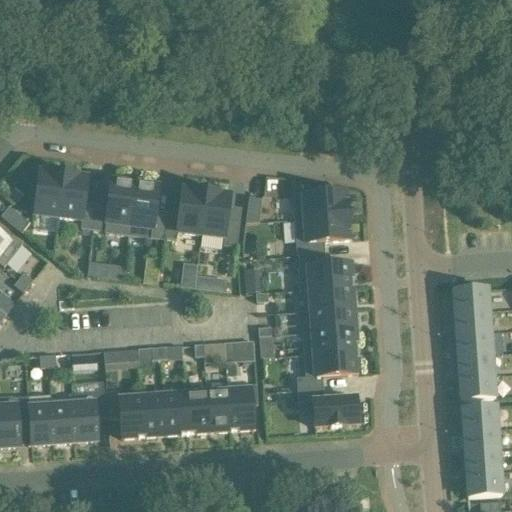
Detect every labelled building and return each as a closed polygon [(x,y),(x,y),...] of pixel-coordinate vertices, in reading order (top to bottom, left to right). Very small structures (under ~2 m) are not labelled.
[(58,221),(63,178),(39,175),(34,218),(58,221)] [(92,233),(95,207),(83,206),(87,181),(63,178),(58,221),(81,224),(80,232),(92,233)] [(128,239),(134,187),(110,184),(107,209),(95,207),(92,233),(104,235),(104,237),(128,239)] [(164,242),(167,216),(155,214),(158,190),(134,187),(128,239),(164,244),(164,242)] [(200,239),(205,196),(182,193),(179,217),(167,216),(164,242),(176,244),(177,236),(200,239)] [(226,223),(229,199),(205,196),(200,239),(224,242),(223,249),(236,251),(239,225),(226,223)] [(346,220),(344,196),(292,200),(294,224),(346,220)] [(258,227),(261,203),(248,201),(245,228),(258,227)] [(29,227),(8,210),(0,221),(21,237),(29,227)] [(323,246),(348,244),(346,220),(294,224),(296,260),(298,260),(324,258),(323,246)] [(0,268),(3,271),(22,247),(13,240),(1,231),(0,232),(0,268)] [(351,291),(350,268),(325,270),(324,258),(298,260),(299,272),(297,272),(299,296),(308,295),(308,294),(351,291)] [(109,269),(107,283),(122,285),(124,271),(109,269)] [(28,290),(33,284),(23,276),(18,283),(28,290)] [(225,283),(218,282),(216,295),(223,295),(225,283)] [(23,296),(28,290),(18,283),(13,289),(23,296)] [(353,312),(351,291),(308,294),(308,295),(310,315),(353,312)] [(487,293),(452,295),(454,318),(488,315),(487,293)] [(268,297),(255,298),(256,306),(269,305),(268,297)] [(354,334),(353,312),(310,315),(311,336),(311,337),(354,334)] [(490,337),(488,315),(454,318),(455,339),(490,337)] [(270,331),(258,332),(258,341),(271,340),(270,331)] [(356,355),(354,334),(311,337),(311,336),(302,337),(303,359),(356,355)] [(492,358),(490,337),(455,339),(457,361),(492,358)] [(272,348),(271,340),(258,341),(259,349),(272,348)] [(224,347),(225,359),(233,358),(232,346),(224,347)] [(203,360),(202,348),(194,349),(195,361),(203,360)] [(210,348),(202,348),(203,360),(211,360),(210,348)] [(167,351),(159,352),(160,363),(168,363),(167,351)] [(160,363),(159,352),(151,352),(152,364),(160,363)] [(115,355),(103,355),(104,367),(116,367),(115,355)] [(357,378),(356,355),(303,359),(305,381),(296,382),(297,394),(323,393),(322,381),(357,378)] [(493,380),(492,358),(457,361),(458,382),(493,380)] [(47,371),(46,359),(39,360),(40,372),(47,371)] [(55,359),(46,359),(47,371),(56,371),(55,359)] [(80,373),(79,361),(72,362),(72,374),(80,373)] [(495,402),(493,380),(458,382),(460,405),(495,402)] [(226,390),(226,395),(227,395),(230,435),(253,433),(251,409),(257,409),(256,388),(226,390)] [(206,396),(207,396),(207,392),(183,393),(183,398),(184,398),(187,438),(208,436),(206,396)] [(324,405),(323,393),(297,394),(297,407),(312,406),(314,432),(328,431),(343,430),(357,429),(355,402),(324,405)] [(141,401),(140,401),(119,403),(118,395),(106,396),(106,397),(108,421),(107,421),(108,422),(120,422),(121,443),(144,441),(141,401)] [(163,400),(164,399),(163,395),(140,396),(140,401),(141,401),(144,441),(165,440),(163,400)] [(227,395),(226,395),(207,396),(206,396),(208,436),(230,435),(227,395)] [(106,397),(70,399),(71,404),(74,446),(97,444),(95,422),(107,421),(108,421),(106,397)] [(184,398),(183,398),(164,399),(163,400),(165,440),(187,438),(184,398)] [(49,399),(27,400),(28,412),(29,424),(31,449),(53,447),(50,411),(49,411),(49,406),(50,406),(49,399)] [(28,412),(27,400),(15,401),(16,411),(0,411),(0,451),(19,450),(18,425),(29,424),(28,412)] [(71,404),(50,406),(49,406),(49,411),(50,411),(53,447),(74,446),(71,404)] [(460,413),(462,436),(497,433),(495,411),(460,413)] [(498,455),(497,433),(462,436),(463,457),(498,455)] [(500,476),(498,455),(463,457),(465,479),(500,476)] [(502,499),(500,476),(465,479),(467,501),(502,499)]
